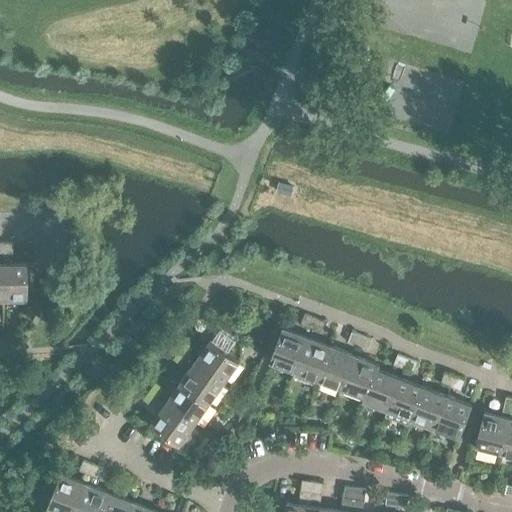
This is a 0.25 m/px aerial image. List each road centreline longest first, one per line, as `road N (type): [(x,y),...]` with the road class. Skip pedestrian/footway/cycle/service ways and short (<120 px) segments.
road 1 (residential): [(511,383),(221,278)]
road 2 (residential): [(511,508),(289,459),(244,472),(231,503)]
road 3 (residential): [(231,503),(95,447)]
